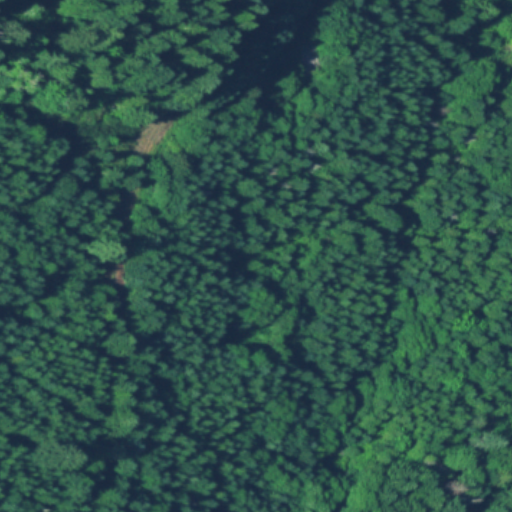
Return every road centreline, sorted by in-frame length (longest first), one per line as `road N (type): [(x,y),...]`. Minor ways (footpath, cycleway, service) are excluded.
road 1 (track): [(244,0),(157,131),(123,220),(121,441),(71,511)]
road 2 (track): [(157,131),(111,120),(81,137),(20,203),(0,209)]
